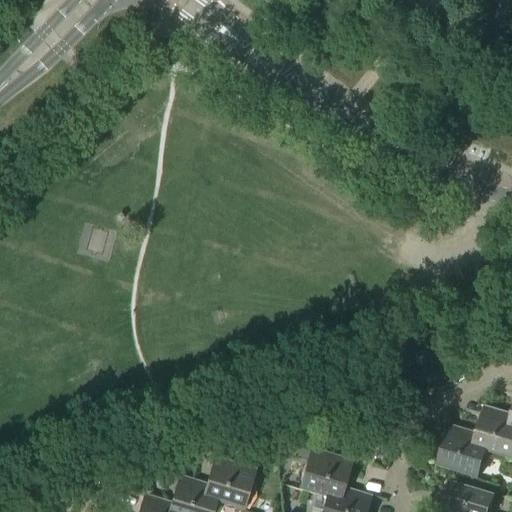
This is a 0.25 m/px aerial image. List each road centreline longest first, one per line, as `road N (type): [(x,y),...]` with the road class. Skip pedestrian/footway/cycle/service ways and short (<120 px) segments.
road 1 (residential): [(241,43),(426,166),(511,200)]
road 2 (residential): [(406,511),(394,483),(419,413),(499,369)]
road 3 (primary): [(0,95),(94,0)]
